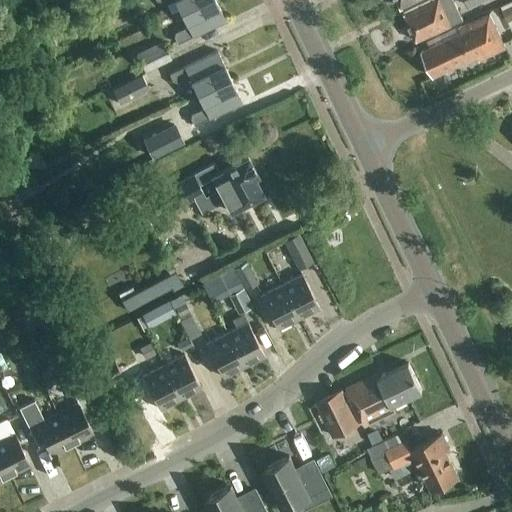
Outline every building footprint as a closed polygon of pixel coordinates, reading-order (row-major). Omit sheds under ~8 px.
[(173,0),(179,11),(200,0),(157,0),(160,1),(160,0),(173,0)] [(214,0),(200,0),(179,11),(187,26),(175,32),(173,36),(177,43),(225,20),(214,0)] [(452,0),(431,0),(403,13),(416,41),(462,20),(452,0)] [(511,4),(501,9),(507,21),(511,18),(511,4)] [(478,60),(504,48),(488,15),(458,29),(460,33),(421,51),(432,76),(476,56),(478,60)] [(135,52),(144,71),(170,59),(161,40),(135,52)] [(196,92),(229,76),(216,50),(168,74),(172,81),(176,82),(188,76),(196,92)] [(111,88),(119,103),(148,89),(140,74),(111,88)] [(229,76),(196,92),(203,108),(191,113),(190,118),(193,124),(241,101),(229,76)] [(174,123),(142,138),(151,157),(183,142),(174,123)] [(230,211),(262,194),(254,178),(257,176),(247,157),(219,172),(214,162),(157,192),(167,211),(193,197),(201,212),(224,200),(230,211)] [(19,182),(10,187),(17,199),(26,195),(36,189),(30,176),(19,182)] [(282,240),(296,268),(311,260),(296,232),(282,240)] [(246,261),(234,267),(246,289),(257,283),(246,261)] [(231,267),(201,283),(212,302),(242,286),(231,267)] [(301,273),(280,284),(298,318),(318,307),(301,273)] [(298,318),(280,284),(260,294),(277,328),(298,318)] [(229,295),(238,312),(241,311),(252,305),(242,288),(229,295)] [(167,300),(141,314),(148,327),(174,313),(167,300)] [(220,322),(226,332),(243,366),(264,355),(241,311),(238,312),(220,322)] [(243,366),(226,332),(205,343),(222,377),(243,366)] [(149,342),(138,347),(144,359),(155,353),(149,342)] [(184,354),(163,364),(180,398),(201,388),(184,354)] [(120,370),(116,361),(100,368),(104,377),(120,370)] [(333,434),(362,420),(365,425),(395,410),(392,404),(421,390),(408,363),(378,377),(376,373),(346,387),(347,389),(344,390),(343,390),(318,402),(333,434)] [(151,370),(142,375),(159,409),(180,398),(163,364),(151,370)] [(54,365),(40,373),(48,387),(62,379),(54,365)] [(56,412),(43,418),(34,399),(19,406),(37,445),(45,441),(51,454),(72,443),(56,412)] [(56,412),(72,443),(93,433),(77,402),(56,412)] [(14,433),(0,439),(0,457),(8,475),(29,464),(14,433)] [(431,489),(458,476),(446,450),(449,449),(442,433),(411,448),(407,439),(385,449),(394,467),(415,457),(431,489)] [(322,472),(325,471),(335,466),(328,453),(316,460),(322,472)] [(289,455),(264,468),(284,508),(301,500),(304,507),(330,494),(313,460),(301,466),(301,468),(296,470),(289,455)] [(0,478),(8,475),(0,457),(0,478)] [(266,511),(255,489),(242,496),(243,497),(238,500),(231,485),(206,497),(213,511),(266,511)]
